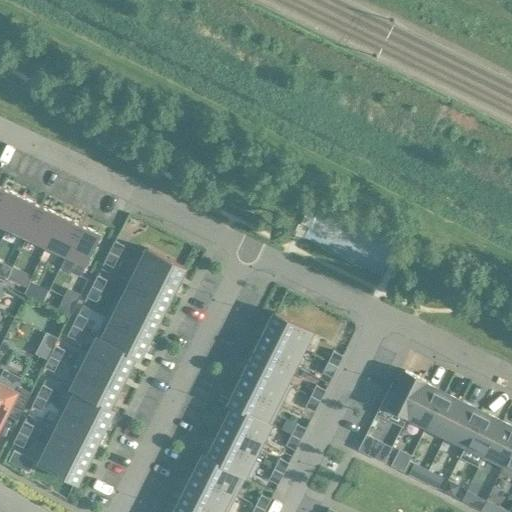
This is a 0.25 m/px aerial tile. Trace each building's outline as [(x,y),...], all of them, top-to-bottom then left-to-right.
[(0,190),(0,226),(6,229),(21,197),(1,188),(0,190)] [(21,197),(6,229),(25,238),(40,206),(21,197)] [(25,238),(45,248),(60,216),(40,206),(25,238)] [(45,248),(64,257),(79,225),(60,216),(45,248)] [(64,257),(84,266),(100,234),(79,225),(64,257)] [(118,257),(123,246),(113,241),(108,252),(118,257)] [(137,267),(174,285),(183,267),(146,249),(137,267)] [(118,257),(108,252),(102,263),(112,268),(118,257)] [(0,276),(6,279),(11,267),(4,264),(0,272),(0,276)] [(11,267),(6,279),(16,283),(21,271),(11,267)] [(137,267),(129,284),(165,302),(174,285),(137,267)] [(90,287),(101,292),(106,281),(96,276),(90,287)] [(165,302),(129,284),(120,300),(116,298),(116,299),(156,320),(165,302)] [(101,292),(90,287),(85,297),(95,302),(101,292)] [(48,290),(42,288),(36,300),(42,302),(48,290)] [(66,288),(57,308),(69,314),(79,295),(66,288)] [(156,320),(116,299),(106,318),(147,339),(156,320)] [(265,331),(301,349),(310,331),(274,313),(265,331)] [(81,330),(87,319),(77,314),(71,325),(81,330)] [(96,338),(137,358),(147,339),(106,318),(96,338)] [(81,330),(71,325),(66,336),(76,341),(81,330)] [(265,331),(256,348),(292,366),(301,349),(265,331)] [(88,355),(124,373),(132,357),(137,359),(137,358),(96,338),(88,355)] [(48,357),(58,362),(64,351),(54,346),(48,357)] [(46,360),(49,353),(37,347),(34,354),(46,360)] [(292,366),(256,348),(248,365),(288,386),(289,385),(284,383),(292,366)] [(332,351),(326,362),(336,367),(342,356),(332,351)] [(124,373),(88,355),(79,372),(115,390),(124,373)] [(58,362),(48,357),(43,368),(53,373),(58,362)] [(336,367),(326,362),(321,373),(331,378),(336,367)] [(288,386),(248,365),(238,385),(278,405),(288,386)] [(405,418),(406,417),(424,381),(404,371),(396,385),(391,383),(388,390),(393,393),(385,408),(405,418)] [(79,372),(70,389),(111,410),(112,409),(107,407),(115,390),(79,372)] [(406,417),(425,427),(442,392),(423,383),(424,381),(406,417)] [(0,423),(7,410),(18,416),(30,393),(17,387),(15,392),(0,384),(0,423)] [(45,401),(51,390),(41,385),(35,396),(45,401)] [(278,405),(238,385),(228,404),(269,424),(278,405)] [(315,385),(309,396),(319,401),(325,390),(315,385)] [(111,410),(70,389),(61,408),(101,429),(111,410)] [(442,392),(425,427),(444,436),(461,402),(442,392)] [(45,401),(35,396),(30,407),(40,412),(45,401)] [(314,412),(319,401),(309,396),(303,407),(314,412)] [(481,411),(461,402),(444,436),(464,446),(481,411)] [(269,424),(228,404),(228,405),(232,407),(224,423),(260,441),(269,424)] [(51,428),(92,448),(101,429),(61,408),(51,428)] [(481,411),(464,446),(483,456),(500,421),(481,411)] [(27,437),(33,426),(23,421),(17,432),(27,437)] [(502,465),(511,445),(511,427),(500,421),(483,456),(502,465)] [(215,440),(251,459),(260,441),(224,423),(215,440)] [(295,424),(290,435),(300,440),(305,429),(295,424)] [(92,448),(51,428),(51,429),(55,431),(47,447),(83,465),(92,448)] [(22,448),(27,437),(17,432),(12,443),(22,448)] [(284,446),(294,451),(300,440),(290,435),(284,446)] [(251,459),(215,440),(207,457),(203,454),(202,455),(243,476),(251,459)] [(511,445),(502,465),(511,469),(511,445)] [(83,465),(47,447),(38,465),(74,483),(83,465)] [(13,450),(7,462),(18,468),(24,456),(13,450)] [(202,455),(193,475),(233,495),(243,476),(202,455)] [(278,458),(272,469),(282,474),(288,463),(278,458)] [(413,463),(407,475),(422,483),(428,471),(413,463)] [(282,474),(272,469),(267,480),(277,485),(282,474)] [(428,471),(422,483),(437,490),(442,478),(428,471)] [(224,511),(233,495),(193,475),(183,494),(218,511),(224,511)] [(441,492),(453,497),(458,486),(447,480),(441,492)] [(218,511),(183,494),(174,511),(176,511),(218,511)] [(260,495),(254,506),(264,511),(270,500),(260,495)] [(473,495),(468,505),(480,511),(486,500),(473,495)]
